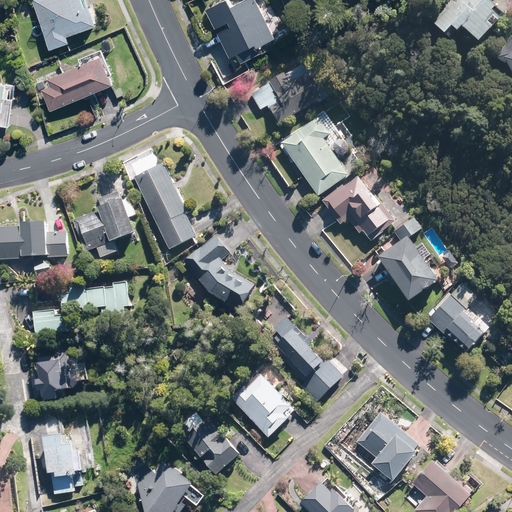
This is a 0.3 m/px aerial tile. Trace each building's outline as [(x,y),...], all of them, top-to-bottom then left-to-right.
[(35,0),(53,48),(73,40),(71,35),(102,23),(94,3),(89,5),(86,0),(35,0)] [(232,0),(225,0),(208,9),(233,56),(240,52),(244,60),(264,50),(260,43),(275,35),(256,0),(244,0),(235,5),(232,0)] [(462,0),(440,24),(452,33),(459,25),(464,30),(468,26),(484,40),(504,17),(496,9),(500,6),(494,0),(462,0)] [(511,37),(500,59),(511,65),(511,37)] [(44,88),(53,109),(116,83),(105,55),(50,78),(52,85),(44,88)] [(271,104),(272,106),(282,124),(325,99),(311,73),(292,83),(287,72),(272,80),(273,83),(253,94),(262,109),(271,104)] [(0,124),(4,125),(10,82),(0,80),(0,124)] [(321,118),(284,143),(321,196),(351,175),(326,138),(334,133),(321,118)] [(163,167),(140,178),(173,245),(196,234),(163,167)] [(344,184),(323,199),(342,224),(350,218),(361,233),(365,230),(373,241),(398,220),(375,192),(373,193),(360,175),(346,186),(344,184)] [(127,201),(78,220),(88,248),(138,230),(127,201)] [(402,243),(382,256),(412,300),(443,279),(413,236),(424,228),(417,218),(395,233),(402,243)] [(51,224),(0,225),(0,238),(1,257),(66,255),(65,233),(51,233),(51,224)] [(218,237),(188,261),(198,273),(212,290),(243,307),(256,284),(230,270),(219,256),(227,249),(218,237)] [(52,261),(37,264),(40,277),(54,275),(52,261)] [(465,282),(431,316),(435,320),(433,322),(455,341),(457,339),(470,351),(488,332),(466,311),(468,309),(480,297),(465,282)] [(57,312),(41,313),(43,331),(130,322),(127,303),(132,302),(131,287),(68,293),(70,315),(58,316),(57,312)] [(286,320),(265,342),(321,397),(342,375),(286,320)] [(70,355),(44,359),(47,374),(36,376),(40,399),(62,395),(61,387),(75,385),(70,355)] [(82,366),(82,379),(91,379),(91,366),(82,366)] [(262,376),(238,399),(272,433),(289,416),(285,412),(291,406),(262,376)] [(383,412),(360,438),(382,456),(377,461),(395,477),(422,445),(383,412)] [(212,420),(192,436),(220,470),(240,454),(212,420)] [(67,434),(51,436),(59,489),(76,486),(74,470),(82,469),(78,444),(68,446),(67,434)] [(452,511),(471,491),(436,460),(418,479),(433,493),(419,509),(421,511),(452,511)] [(172,511),(193,482),(167,464),(147,493),(152,510),(154,511),(172,511)] [(354,511),(324,483),(306,501),(317,511),(354,511)]
